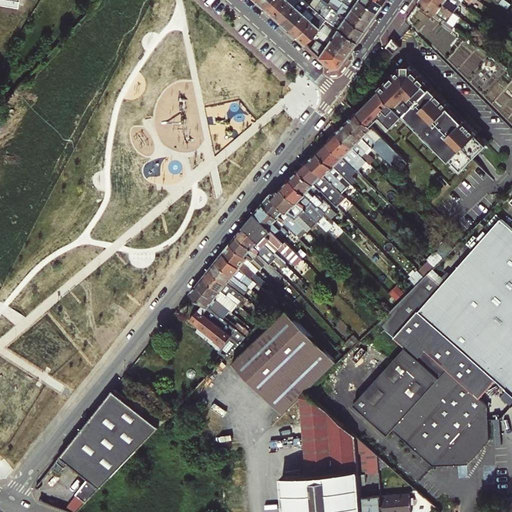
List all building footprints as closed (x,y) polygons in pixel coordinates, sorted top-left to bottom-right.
[(283,0),(268,0),(263,6),(271,14),(283,0)] [(283,0),(271,14),(280,21),(298,0),(283,0)] [(309,5),(303,0),(298,0),(280,21),(288,29),(309,5)] [(325,19),(338,28),(356,40),(363,30),(336,11),(327,5),(320,0),(313,0),(310,5),(317,12),(325,19)] [(327,5),(336,11),(363,30),(370,20),(340,0),(330,0),(330,1),(327,5)] [(340,0),(370,20),(376,11),(359,0),(340,0)] [(359,0),(376,11),(382,3),(378,0),(359,0)] [(461,18),(455,13),(438,0),(419,0),(419,2),(454,28),(461,18)] [(456,0),(438,0),(455,13),(461,3),(456,0)] [(296,36),(317,12),(310,5),(309,5),(288,29),(296,36)] [(325,19),(317,12),(296,36),(304,43),(311,36),(318,27),(325,19)] [(356,40),(338,28),(336,31),(325,25),(321,30),(349,49),(356,40)] [(0,240),(118,49),(84,29),(0,162),(0,240)] [(349,49),(321,30),(315,39),(343,58),(349,49)] [(387,46),(394,53),(402,46),(393,38),(387,46)] [(338,65),(343,58),(315,39),(309,48),(329,66),(338,65)] [(414,69),(403,68),(358,112),(372,126),(381,117),(389,125),(392,128),(399,121),(405,115),(412,122),(418,127),(424,133),(438,147),(451,161),(452,160),(457,164),(463,170),(469,165),(483,151),(489,145),(483,140),(478,135),(479,134),(466,120),(465,121),(451,107),(452,107),(433,87),(429,91),(424,86),(428,83),(414,69)] [(434,86),(429,82),(428,83),(424,86),(429,91),(433,87),(434,86)] [(466,120),(467,119),(453,105),(452,107),(451,107),(465,121),(466,120)] [(372,126),(358,112),(349,122),(382,156),(393,168),(403,158),(372,126)] [(393,131),(401,123),(399,121),(392,128),(389,125),(388,126),(393,131)] [(382,156),(349,122),(339,131),(372,166),(382,156)] [(362,176),(372,166),(339,131),(329,141),(358,171),(362,176)] [(422,135),(436,150),(438,147),(424,133),(422,135)] [(485,154),(494,145),(486,137),(483,140),(489,145),(483,151),(485,154)] [(319,151),(353,186),(358,181),(353,176),(358,171),(329,141),(319,151)] [(343,195),(353,186),(319,151),(309,161),(343,195)] [(343,195),(309,161),(300,169),(320,190),(324,187),(333,196),(338,200),(343,195)] [(463,170),(457,164),(454,167),(463,175),(471,167),(469,165),(463,170)] [(292,178),(325,212),(331,219),(336,214),(317,194),(320,190),(300,169),(292,178)] [(292,178),(283,186),(316,221),(321,226),(325,230),(330,225),(321,216),(325,212),(292,178)] [(291,214),(293,217),(297,213),(310,226),(316,221),(283,186),(277,193),(274,191),(271,194),(291,214)] [(324,187),(320,190),(329,199),(333,196),(324,187)] [(271,194),(264,202),(280,218),(296,235),(304,228),(293,217),(291,214),(271,194)] [(256,212),(283,239),(289,233),(277,221),(280,218),(264,202),(256,212)] [(280,262),(293,250),(283,239),(256,212),(245,226),(280,262)] [(297,213),(293,217),(304,228),(306,230),(310,226),(297,213)] [(492,230),(481,220),(473,230),(463,239),(379,321),(407,345),(420,356),(427,348),(479,396),(497,378),(511,391),(511,226),(503,218),(492,230)] [(315,231),(321,226),(316,221),(310,226),(315,231)] [(280,262),(245,226),(238,234),(263,260),(268,256),(282,270),(284,267),(280,262)] [(232,241),(247,258),(258,269),(262,266),(277,281),(280,278),(263,260),(238,234),(232,241)] [(252,275),(255,272),(244,261),(247,258),(232,241),(224,251),(249,278),(252,275)] [(299,248),(295,252),(302,260),(307,256),(299,248)] [(216,261),(243,285),(249,278),(224,251),(216,261)] [(244,261),(255,272),(258,269),(247,258),(244,261)] [(210,269),(227,284),(230,281),(239,289),(243,285),(216,261),(210,269)] [(204,276),(221,292),(223,289),(233,297),(236,293),(227,284),(210,269),(204,276)] [(260,283),(252,275),(249,278),(257,286),(260,283)] [(236,307),(221,292),(204,276),(198,284),(223,308),(230,313),(236,307)] [(192,292),(203,303),(222,321),(229,328),(233,331),(241,338),(244,335),(233,324),(231,326),(224,319),(230,313),(223,308),(198,284),(192,292)] [(243,300),(236,293),(233,297),(239,304),(243,300)] [(222,321),(203,303),(190,317),(212,337),(211,340),(210,340),(218,348),(233,331),(229,328),(222,321)] [(287,311),(233,363),(284,415),(302,396),(308,391),(336,362),(287,311)] [(212,337),(190,317),(188,319),(211,340),(212,337)] [(255,324),(252,321),(246,328),(248,331),(255,324)] [(420,356),(407,345),(355,402),(389,432),(394,427),(435,464),(470,462),(490,439),(489,404),(479,396),(427,348),(420,356)] [(137,448),(159,426),(130,402),(114,390),(52,467),(60,473),(65,467),(66,467),(70,463),(89,479),(78,492),(88,500),(137,448)] [(362,511),(361,494),(356,434),(308,391),(302,396),(308,475),(282,476),(285,511),(362,511)] [(138,392),(130,402),(159,426),(168,416),(138,392)] [(379,474),(377,454),(368,445),(370,474),(379,474)] [(406,491),(381,493),(382,511),(410,511),(410,496),(406,496),(406,491)] [(382,511),(381,493),(361,494),(362,511),(382,511)] [(76,510),(83,498),(76,494),(69,506),(76,510)]
